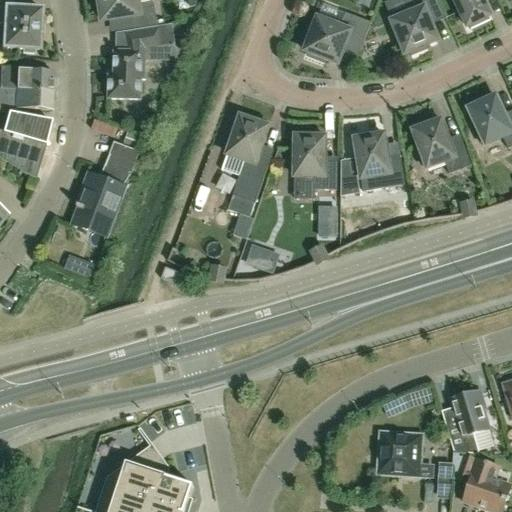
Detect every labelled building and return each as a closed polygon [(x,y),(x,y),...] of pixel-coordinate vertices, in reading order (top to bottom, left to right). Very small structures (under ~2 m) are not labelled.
[(39,51),(41,10),(9,9),(10,1),(0,0),(0,25),(4,25),(3,49),(22,50),(22,55),(34,55),(35,51),(39,51)] [(100,10),(102,22),(130,18),(132,30),(157,26),(154,3),(139,5),(138,0),(94,0),(97,11),(100,10)] [(429,20),(444,14),(438,0),(408,0),(414,13),(391,22),(393,26),(390,28),(397,45),(400,43),(405,55),(409,53),(410,57),(427,50),(426,46),(438,42),(429,20)] [(491,17),(482,0),(453,0),(466,28),(469,27),(470,30),(490,21),(488,18),(491,17)] [(346,44),(361,49),(371,24),(345,14),(340,28),(317,19),(316,23),(312,22),(306,39),(309,41),(304,52),(309,54),(307,57),(324,64),(326,61),(338,65),(346,44)] [(160,47),(160,46),(157,46),(155,32),(158,32),(158,31),(126,36),(129,52),(114,52),(114,76),(109,75),(108,100),(141,101),(141,82),(144,82),(145,50),(160,47)] [(0,66),(0,71),(0,89),(16,91),(52,92),(54,74),(32,72),(32,69),(0,66)] [(0,108),(51,112),(52,92),(16,91),(0,89),(0,108)] [(511,120),(507,123),(504,116),(495,97),(493,99),(491,95),(478,102),(479,105),(468,110),(477,128),(473,130),(480,144),(483,143),(485,147),(503,139),(508,150),(511,148),(511,120)] [(8,115),(3,132),(43,145),(49,121),(8,115)] [(255,205),(271,158),(259,154),(262,147),(268,128),(265,127),(267,123),(253,118),(251,122),(240,118),(234,137),(230,136),(225,151),(228,152),(227,156),(245,162),(239,178),(233,197),(228,211),(250,219),(255,205)] [(451,148),(448,140),(441,121),(438,122),(437,119),(423,124),(424,128),(413,132),(420,151),(417,152),(422,167),(425,166),(427,170),(445,163),(449,175),(471,167),(462,143),(451,148)] [(3,132),(0,131),(0,160),(30,178),(34,179),(44,145),(43,145),(3,132)] [(358,160),(354,161),(357,177),(360,176),(361,180),(363,193),(382,190),(405,186),(401,161),(388,163),(387,155),(386,146),(384,135),(381,136),(380,132),(366,135),(366,138),(354,140),(358,160)] [(337,191),(337,166),(325,166),(325,158),(325,138),(322,138),(322,134),(307,134),(307,138),(295,137),(295,158),(291,158),(291,174),(294,174),(294,178),(295,178),(294,200),(315,200),(315,191),(337,191)] [(117,186),(102,180),(90,175),(81,197),(84,198),(81,207),(78,206),(77,209),(80,210),(73,227),(74,228),(76,224),(106,236),(105,239),(106,240),(125,189),(126,189),(139,153),(115,144),(106,168),(122,174),(117,186)] [(0,225),(8,215),(0,208),(0,225)] [(253,220),(238,215),(232,233),(247,237),(253,220)] [(71,273),(96,278),(98,266),(73,260),(71,273)] [(161,280),(177,286),(181,275),(165,269),(161,280)] [(511,385),(508,383),(502,385),(511,418),(511,385)] [(417,393),(421,406),(432,403),(428,389),(417,393)] [(459,429),(448,433),(454,453),(460,454),(479,456),(479,452),(474,435),(489,431),(483,410),(485,410),(480,392),(450,401),(459,429)] [(380,434),(377,476),(419,479),(419,477),(431,478),(432,468),(420,468),(422,437),(380,434)] [(185,511),(192,491),(193,487),(191,487),(166,479),(168,470),(152,448),(127,466),(108,480),(97,511),(185,511)] [(460,458),(460,454),(454,453),(453,453),(453,467),(452,480),(456,480),(467,484),(468,483),(470,483),(463,504),(487,511),(502,511),(511,487),(494,481),(499,468),(494,466),(492,464),(483,460),(480,462),(464,456),(463,459),(460,458)] [(451,499),(452,480),(453,467),(441,466),(439,498),(451,499)]
